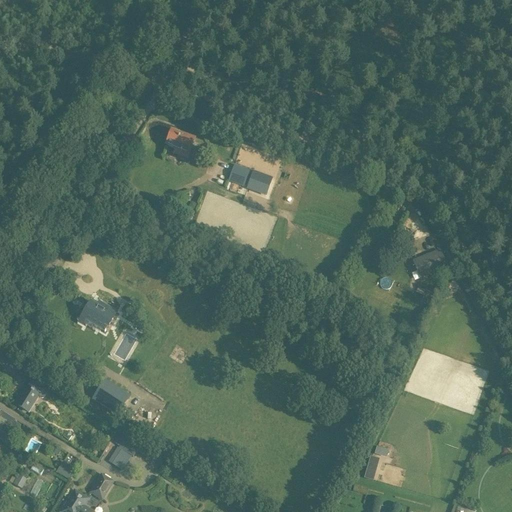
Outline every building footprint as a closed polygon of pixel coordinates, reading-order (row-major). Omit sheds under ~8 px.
[(195,140),(170,131),(165,146),(175,149),(174,153),(188,158),(195,140)] [(234,166),(228,181),(243,187),(249,172),(234,166)] [(252,169),(246,187),(265,195),(272,176),(252,169)] [(188,208),(194,211),(197,205),(191,202),(188,208)] [(419,280),(428,276),(447,268),(440,250),(412,262),(419,280)] [(435,295),(425,291),(418,288),(416,292),(422,296),(419,302),(429,307),(435,295)] [(368,304),(361,300),(358,307),(364,310),(368,304)] [(82,325),(84,321),(92,325),(89,330),(99,335),(104,327),(107,328),(116,313),(102,305),(99,309),(89,303),(78,323),(82,325)] [(48,391),(39,385),(30,380),(15,404),(28,412),(38,397),(41,399),(43,398),(48,391)] [(131,397),(105,380),(91,400),(117,417),(131,397)] [(0,439),(8,444),(11,438),(0,432),(4,424),(17,432),(20,426),(14,422),(15,420),(0,411),(0,439)] [(129,463),(133,458),(141,445),(126,435),(118,448),(124,452),(120,458),(129,463)] [(376,453),(387,457),(390,449),(378,446),(376,453)] [(373,482),(379,459),(370,457),(364,479),(373,482)] [(63,464),(59,462),(57,466),(61,468),(57,474),(68,481),(74,470),(63,464)] [(18,474),(14,485),(24,488),(27,477),(18,474)] [(113,482),(101,475),(89,496),(100,503),(113,482)] [(87,500),(75,492),(61,511),(91,511),(83,507),(87,500)]
